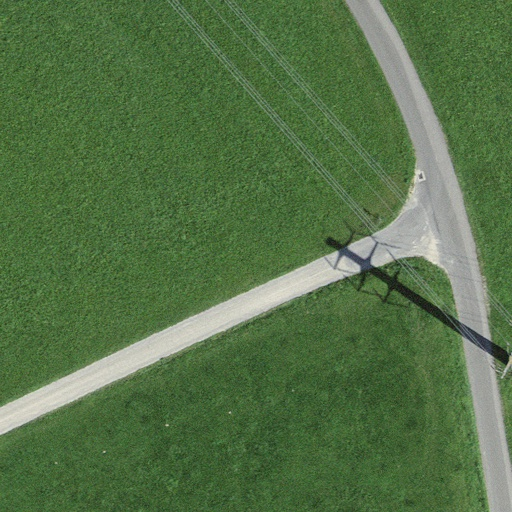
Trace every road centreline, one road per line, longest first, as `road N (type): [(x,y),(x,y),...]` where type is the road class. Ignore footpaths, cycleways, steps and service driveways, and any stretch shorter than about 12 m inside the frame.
road 1 (unclassified): [(355,0),(381,36),(449,204),(503,511)]
road 2 (track): [(0,415),(238,311),(449,204)]
